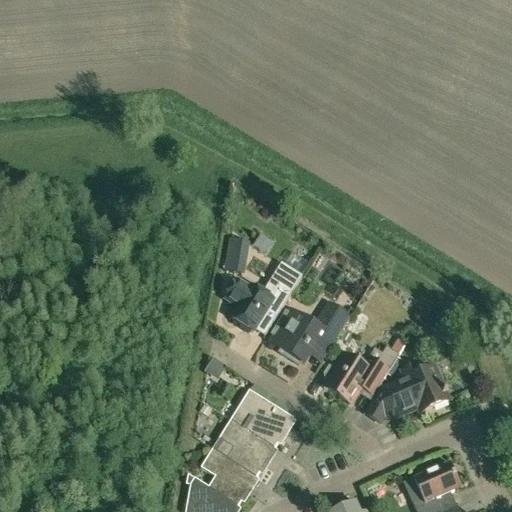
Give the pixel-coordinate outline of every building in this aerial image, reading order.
[(224,272),(241,275),(243,263),(226,260),(224,272)] [(278,316),(291,295),(304,275),(284,262),(263,295),(251,287),(250,290),(237,281),(225,301),(238,309),(231,320),(253,333),(268,309),(278,316)] [(330,350),(343,330),(353,314),(332,302),(316,328),(301,318),(291,312),(289,315),(285,313),(271,336),(275,338),(270,344),(280,351),(278,354),(298,367),(300,363),(304,366),(319,343),(330,350)] [(351,407),(361,391),(373,399),(399,357),(386,349),(377,364),(370,359),(364,368),(344,355),(336,369),(333,367),(329,368),(323,376),(324,380),(328,382),(323,389),(351,407)] [(434,368),(382,391),(366,417),(380,425),(385,417),(392,422),(418,410),(420,414),(449,402),(446,394),(448,393),(446,389),(444,390),(434,368)] [(249,392),(239,409),(230,422),(274,450),(293,420),(249,392)] [(212,411),(204,406),(199,413),(208,418),(212,411)] [(227,460),(256,479),(274,450),(230,422),(219,441),(222,442),(216,453),(227,460)] [(227,460),(216,453),(213,451),(201,470),(215,479),(209,489),(208,489),(238,508),(256,479),(227,460)] [(415,511),(442,511),(439,503),(440,499),(461,490),(450,465),(413,481),(416,488),(411,502),(415,511)] [(208,489),(209,489),(194,480),(188,476),(186,486),(190,487),(186,507),(194,511),(193,511),(235,511),(238,508),(208,489)]
